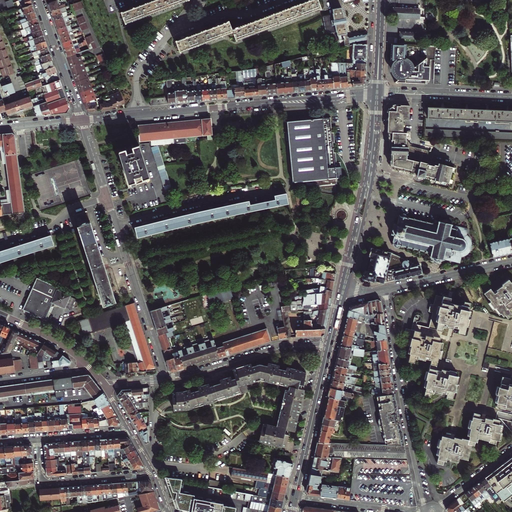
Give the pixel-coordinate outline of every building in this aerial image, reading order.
[(48,8),(49,12),(59,9),(64,7),(63,4),(58,6),(55,0),(54,0),(46,3),(48,8)] [(127,24),(127,23),(188,0),(189,0),(188,0),(151,0),(152,0),(134,7),(134,6),(132,7),(130,7),(131,9),(123,12),(123,11),(121,12),(126,24),(127,24)] [(295,5),(300,17),(320,9),(320,10),(322,9),(318,0),(309,0),(308,0),(307,0),(305,0),(304,1),(304,2),(295,5)] [(19,14),(19,16),(33,11),(32,7),(31,4),(20,8),(18,9),(20,13),(19,14)] [(300,17),(295,5),(287,8),(287,7),(285,8),(283,8),(283,10),(274,13),(279,25),(300,17)] [(50,15),(51,17),(61,13),(65,12),(66,12),(64,7),(59,9),(49,12),(50,15)] [(339,7),(334,8),(335,10),(333,10),(333,11),(330,11),(331,15),(323,16),(326,34),(334,32),(336,41),(339,41),(344,40),(344,42),(345,46),(349,45),(349,43),(366,40),(367,33),(347,37),(345,30),(346,30),(345,23),(346,23),(346,20),(345,18),(344,18),(343,11),(342,12),(341,8),(339,9),(339,7)] [(394,7),(391,10),(390,14),(394,17),(406,18),(421,18),(421,8),(406,8),(394,7)] [(19,20),(20,23),(35,17),(34,13),(33,11),(19,16),(21,19),(19,20)] [(425,11),(425,19),(434,19),(434,11),(425,11)] [(52,20),(53,22),(67,17),(65,12),(61,13),(51,17),(52,20)] [(279,25),(274,13),(266,16),(265,15),(263,16),(262,16),(262,17),(253,21),(257,33),(279,25)] [(20,23),(22,29),(37,23),(37,21),(35,17),(20,23)] [(54,24),(54,25),(64,22),(68,21),(67,17),(53,22),(54,24)] [(232,29),(232,28),(229,20),(228,21),(220,24),(220,23),(218,23),(216,24),(217,25),(203,30),(202,29),(201,30),(199,30),(199,32),(185,37),(185,36),(183,36),(181,37),(182,38),(176,40),(174,40),(179,53),(181,52),(233,32),(232,29)] [(64,22),(54,25),(55,28),(56,30),(66,27),(70,25),(68,21),(64,22)] [(241,25),(232,28),(232,29),(233,32),(236,41),(237,40),(257,33),(253,21),(245,24),(244,23),(242,24),(241,24),(241,25)] [(37,23),(22,29),(20,30),(22,36),(31,32),(40,29),(39,27),(37,23)] [(57,32),(58,35),(71,30),(72,30),(70,25),(66,27),(56,30),(57,32)] [(24,42),(28,40),(42,35),(41,33),(40,29),(31,32),(32,35),(23,39),(24,42)] [(58,37),(59,39),(72,34),(71,30),(58,35),(58,37)] [(0,68),(3,76),(13,73),(10,65),(7,56),(5,48),(2,40),(0,34),(0,68)] [(60,42),(61,43),(74,39),(72,34),(59,39),(60,42)] [(30,46),(31,46),(44,41),(43,39),(42,35),(28,40),(30,46)] [(62,46),(63,48),(76,43),(74,39),(61,43),(62,46)] [(63,50),(64,53),(78,48),(86,45),(84,40),(83,41),(76,43),(63,48),(63,50)] [(351,63),(355,63),(365,63),(366,52),(366,40),(349,43),(349,45),(352,45),(351,63)] [(31,46),(33,52),(46,47),(45,44),(44,41),(31,46)] [(392,50),(392,56),(407,56),(408,44),(401,43),(392,43),(392,50)] [(32,55),(34,59),(48,53),(47,50),(46,47),(33,52),(24,55),(25,57),(32,55)] [(66,57),(74,54),(75,53),(80,52),(78,48),(64,53),(65,55),(66,57)] [(326,68),(328,89),(334,88),(340,87),(337,63),(329,62),(328,51),(324,52),(326,68)] [(34,66),(35,65),(51,60),(50,57),(48,53),(34,59),(35,61),(32,62),(34,66)] [(69,67),(82,62),(80,56),(76,58),(67,61),(68,64),(69,67)] [(430,81),(431,72),(431,65),(427,65),(428,57),(415,66),(412,66),(411,64),(410,62),(409,60),(407,59),(407,57),(407,56),(392,56),(391,61),(392,61),(394,61),(397,61),(397,62),(396,63),(395,64),(395,65),(395,66),(395,68),(395,69),(395,70),(395,71),(396,72),(396,73),(397,74),(398,75),(399,76),(400,76),(401,77),(398,79),(397,80),(395,82),(426,83),(426,81),(430,81)] [(37,72),(42,70),(53,66),(52,63),(51,60),(35,65),(37,72)] [(282,63),(283,68),(287,67),(287,69),(290,69),(290,63),(290,61),(282,63)] [(70,70),(71,72),(84,67),(82,62),(69,67),(70,70)] [(337,63),(340,87),(342,87),(345,87),(347,87),(347,84),(345,63),(337,63)] [(351,77),(365,77),(365,74),(365,70),(350,69),(350,66),(350,63),(345,63),(347,84),(352,84),(351,77)] [(53,66),(42,70),(43,73),(41,73),(42,75),(39,76),(39,78),(55,72),(54,69),(53,66)] [(84,67),(71,72),(72,75),(73,77),(86,72),(84,67)] [(246,70),(241,71),(244,96),(256,95),(258,95),(257,79),(256,74),(256,69),(246,70)] [(318,89),(316,69),(311,70),(311,71),(309,71),(310,90),(314,90),(318,89)] [(240,97),(244,96),(241,71),(237,71),(238,86),(233,86),(234,89),(226,90),(227,98),(240,97)] [(34,88),(58,80),(57,76),(55,72),(39,78),(25,83),(27,91),(34,88)] [(74,80),(75,82),(88,78),(86,72),(73,77),(74,80)] [(264,73),(265,79),(266,94),(268,94),(277,93),(276,82),(275,80),(270,80),(269,72),(264,73)] [(288,76),(283,76),(285,93),(291,92),(292,92),(291,74),(291,72),(287,72),(288,76)] [(297,75),(297,77),(299,91),(304,91),(305,91),(303,74),(297,75)] [(277,82),(276,82),(277,93),(279,93),(285,93),(283,76),(276,77),(277,82)] [(189,88),(185,88),(186,102),(190,101),(194,101),(192,81),(192,77),(188,78),(189,88)] [(365,78),(365,77),(351,77),(352,84),(352,86),(362,85),(363,84),(364,83),(365,78)] [(76,85),(77,88),(90,83),(88,78),(75,82),(76,85)] [(181,86),(174,86),(175,103),(181,102),(186,102),(185,88),(184,78),(180,79),(181,86)] [(260,78),(257,79),(258,95),(260,95),(266,94),(265,79),(260,80),(260,78)] [(169,103),(175,103),(174,86),(173,79),(170,80),(170,89),(167,89),(167,97),(157,98),(157,104),(169,103)] [(216,99),(215,84),(211,84),(211,79),(207,79),(208,84),(209,100),(213,99),(216,99)] [(40,94),(42,93),(61,87),(59,83),(58,80),(34,88),(36,95),(40,94)] [(200,80),(200,85),(202,100),(206,100),(209,100),(208,84),(204,84),(204,83),(203,83),(202,80),(200,80)] [(195,81),(192,81),(194,101),(197,101),(202,100),(200,85),(197,85),(197,84),(195,84),(195,81)] [(4,82),(0,83),(0,95),(1,98),(9,96),(8,95),(14,92),(11,83),(5,85),(4,82)] [(79,93),(92,88),(90,83),(77,88),(78,90),(79,93)] [(45,100),(46,103),(64,97),(61,87),(42,93),(45,100)] [(81,98),(94,93),(92,88),(79,93),(80,96),(81,98)] [(120,105),(123,103),(118,91),(113,93),(117,106),(120,105)] [(83,103),(93,100),(96,99),(94,93),(81,98),(82,101),(83,103)] [(115,107),(117,106),(113,93),(107,95),(108,98),(110,102),(112,108),(115,107)] [(50,114),(46,103),(45,100),(43,101),(40,94),(36,95),(36,97),(43,115),(46,115),(50,114)] [(15,101),(3,105),(6,111),(7,114),(18,111),(21,110),(22,109),(33,106),(30,99),(29,96),(19,100),(17,100),(15,101)] [(43,115),(36,97),(30,99),(33,106),(36,116),(40,115),(43,115)] [(64,97),(46,103),(50,114),(56,114),(65,113),(68,107),(64,97)] [(87,111),(96,110),(95,104),(93,100),(83,103),(85,109),(86,110),(87,111)] [(104,109),(109,109),(112,108),(110,102),(107,103),(104,103),(104,102),(101,102),(101,103),(99,104),(99,110),(104,109)] [(388,109),(388,118),(388,119),(403,119),(409,119),(409,105),(398,104),(398,105),(391,105),(389,106),(388,109)] [(427,118),(455,119),(455,108),(442,108),(428,107),(427,118)] [(455,119),(475,120),(476,109),(465,109),(455,108),(455,119)] [(496,121),(496,110),(486,110),(476,109),(475,120),(496,121)] [(496,110),(496,121),(511,121),(511,110),(508,111),(496,110)] [(287,121),(292,181),(305,180),(305,187),(311,187),(312,188),(335,193),(334,184),(336,184),(335,178),(339,177),(339,178),(348,181),(348,177),(346,170),(345,168),(344,165),(343,162),(339,156),(334,150),(335,152),(333,152),(333,143),(334,143),(333,132),(332,133),(331,118),(323,118),(323,116),(308,117),(308,119),(287,121)] [(211,119),(202,120),(203,135),(207,135),(212,135),(211,123),(211,119)] [(403,133),(403,119),(388,119),(388,122),(387,132),(403,133)] [(186,137),(203,135),(202,120),(167,123),(138,126),(138,131),(139,141),(151,140),(173,138),(174,144),(187,142),(186,137)] [(511,139),(511,128),(425,125),(424,136),(511,139)] [(403,133),(387,132),(387,134),(388,134),(388,139),(388,141),(389,141),(388,147),(388,148),(390,148),(390,154),(388,154),(388,165),(389,165),(389,166),(389,167),(392,167),(392,169),(414,175),(424,178),(425,177),(433,179),(433,180),(441,182),(448,183),(452,169),(445,167),(446,166),(428,162),(427,165),(421,163),(422,156),(423,153),(422,152),(409,149),(409,146),(407,143),(405,143),(405,140),(405,134),(403,134),(403,133)] [(1,204),(0,204),(0,215),(5,215),(6,215),(25,212),(18,158),(17,156),(15,135),(12,133),(7,134),(0,134),(0,147),(2,160),(5,160),(10,194),(6,195),(7,200),(0,201),(1,204)] [(423,153),(422,156),(424,156),(425,156),(426,154),(428,155),(428,154),(428,153),(428,152),(411,148),(412,144),(410,143),(410,142),(409,141),(405,140),(405,143),(407,143),(409,146),(409,149),(422,152),(423,153)] [(143,180),(146,179),(149,178),(139,146),(133,148),(134,152),(128,154),(126,150),(120,152),(126,169),(131,184),(137,182),(135,178),(142,176),(143,180)] [(159,221),(147,224),(146,224),(142,225),(138,226),(134,227),(137,238),(169,230),(207,221),(254,211),(261,210),(262,209),(263,209),(288,204),(286,194),(274,196),(274,197),(275,200),(275,201),(250,206),(250,205),(249,202),(249,201),(242,202),(227,205),(224,206),(221,207),(216,208),(213,208),(209,209),(205,210),(202,211),(190,214),(186,215),(179,216),(175,217),(167,219),(163,220),(159,221)] [(115,295),(111,296),(104,270),(105,269),(103,261),(90,223),(91,223),(87,211),(75,215),(78,227),(79,226),(82,234),(84,240),(91,262),(92,267),(103,300),(104,305),(114,302),(117,301),(116,296),(115,295)] [(460,262),(459,262),(461,257),(462,257),(464,257),(466,256),(467,255),(467,256),(469,255),(468,254),(469,253),(471,251),(471,250),(472,250),(473,249),(472,248),(472,247),(472,246),(473,246),(473,245),(472,245),(473,244),(472,243),(472,242),(472,239),(471,238),(472,238),(471,237),(469,236),(468,235),(467,234),(466,233),(467,228),(468,228),(468,227),(467,226),(466,225),(466,226),(461,225),(461,224),(460,224),(460,225),(459,225),(459,224),(458,224),(452,223),(452,222),(451,222),(450,222),(450,221),(449,220),(449,219),(447,218),(445,218),(444,218),(443,218),(442,220),(442,221),(440,220),(440,219),(439,219),(439,220),(438,220),(438,221),(439,221),(438,224),(433,223),(433,222),(432,222),(432,223),(427,222),(427,221),(426,220),(425,221),(421,220),(421,219),(420,219),(419,220),(415,219),(415,218),(413,217),(413,218),(410,218),(410,216),(408,216),(408,217),(407,217),(407,216),(407,215),(406,214),(405,214),(405,213),(404,213),(403,213),(402,214),(402,215),(401,216),(400,215),(400,214),(399,214),(399,215),(398,215),(398,216),(399,216),(397,223),(396,222),(396,223),(394,223),(394,225),(396,225),(395,227),(396,227),(396,231),(395,231),(394,233),(392,232),(392,234),(394,235),(393,236),(395,236),(393,242),(392,242),(391,243),(393,244),(392,245),(393,245),(394,244),(395,244),(394,245),(394,246),(395,247),(396,248),(397,248),(398,248),(399,247),(400,247),(400,245),(401,245),(401,247),(402,247),(402,246),(406,247),(406,248),(408,248),(408,247),(413,248),(412,249),(414,250),(414,249),(419,250),(419,251),(420,251),(421,250),(425,251),(425,252),(427,253),(427,252),(431,253),(431,255),(430,255),(430,256),(431,257),(431,258),(432,260),(433,261),(433,262),(434,262),(434,261),(437,262),(437,263),(438,263),(439,262),(440,262),(440,261),(441,260),(442,260),(444,260),(449,261),(450,262),(450,261),(451,261),(451,262),(452,262),(453,261),(458,263),(458,264),(459,264),(459,263),(460,263),(460,262)] [(38,239),(19,245),(15,246),(0,251),(0,262),(28,254),(54,246),(53,242),(51,235),(42,238),(38,239)] [(510,239),(490,243),(493,258),(503,256),(511,253),(511,249),(510,239)] [(367,264),(363,278),(384,283),(423,274),(421,266),(415,267),(414,264),(391,253),(371,248),(367,264)] [(322,278),(334,281),(335,277),(336,274),(319,270),(319,267),(315,267),(315,268),(311,268),(308,279),(322,278)] [(105,269),(104,270),(111,296),(115,295),(114,292),(116,292),(112,279),(110,279),(109,274),(107,269),(105,269)] [(321,282),(319,293),(325,292),(326,289),(332,290),(333,285),(334,281),(322,278),(308,279),(308,283),(319,283),(319,282),(321,282)] [(58,288),(37,279),(24,309),(23,311),(24,311),(24,309),(26,310),(30,312),(48,320),(52,313),(55,315),(59,306),(65,309),(70,296),(57,290),(58,288)] [(509,309),(511,307),(510,306),(511,303),(511,283),(511,282),(508,279),(501,285),(502,285),(501,286),(496,290),(495,291),(493,292),(490,288),(484,293),(488,299),(488,298),(490,301),(489,302),(494,309),(495,308),(501,314),(502,313),(504,317),(506,315),(508,318),(511,315),(511,313),(509,311),(509,309)] [(200,296),(203,308),(233,299),(231,293),(229,287),(200,296)] [(317,292),(304,294),(304,300),(331,298),(332,294),(332,290),(326,289),(325,292),(319,293),(317,293),(317,292)] [(428,329),(443,332),(443,329),(445,330),(446,328),(446,326),(450,327),(451,325),(458,327),(457,329),(459,329),(459,333),(464,334),(466,326),(468,326),(470,319),(468,319),(470,311),(470,309),(469,309),(470,303),(464,301),(463,305),(459,304),(459,305),(452,304),(450,303),(451,297),(442,295),(442,296),(435,295),(433,304),(430,304),(428,311),(432,313),(429,327),(428,329)] [(314,304),(330,303),(330,301),(331,298),(304,300),(291,301),(289,301),(289,305),(290,310),(296,311),(297,308),(297,305),(314,304)] [(186,310),(195,307),(193,299),(184,302),(186,310)] [(365,314),(382,314),(380,301),(378,300),(351,305),(350,306),(349,307),(349,310),(365,314)] [(117,371),(116,375),(116,376),(121,377),(120,373),(125,372),(134,372),(156,370),(134,302),(79,321),(83,335),(125,321),(138,360),(136,362),(124,363),(124,362),(122,362),(122,363),(115,364),(117,371)] [(74,308),(72,309),(73,314),(80,312),(77,304),(73,305),(74,308)] [(151,314),(152,317),(163,314),(161,311),(167,309),(166,306),(150,311),(151,314)] [(329,308),(312,311),(311,317),(311,320),(316,320),(315,321),(320,322),(326,322),(328,315),(329,308)] [(348,313),(347,317),(364,321),(365,323),(368,323),(371,324),(370,320),(370,319),(372,318),(374,318),(383,318),(382,314),(365,314),(349,310),(348,313)] [(313,336),(312,330),(312,324),(310,324),(310,320),(311,320),(311,317),(312,311),(304,311),(304,329),(296,330),(296,337),(310,337),(313,336)] [(154,321),(154,323),(170,318),(169,315),(164,317),(163,314),(152,317),(154,321)] [(346,323),(366,329),(368,323),(365,323),(364,321),(347,317),(346,320),(346,323)] [(155,326),(156,329),(167,326),(166,324),(171,322),(170,318),(154,323),(155,326)] [(320,322),(315,321),(315,323),(312,324),(312,330),(325,328),(326,326),(326,322),(320,322)] [(283,339),(287,338),(285,327),(284,326),(280,327),(279,323),(276,323),(280,339),(283,339)] [(345,326),(344,329),(361,334),(365,335),(365,336),(374,338),(374,331),(366,329),(346,323),(345,326)] [(368,323),(366,329),(374,331),(385,335),(384,329),(384,325),(371,324),(368,323)] [(6,337),(7,335),(10,328),(7,327),(4,325),(0,334),(0,343),(3,336),(6,337)] [(166,333),(172,331),(174,330),(173,327),(168,329),(167,326),(156,329),(158,333),(158,335),(166,333)] [(271,341),(267,328),(222,343),(223,345),(226,355),(248,349),(271,341)] [(325,328),(312,330),(313,336),(322,336),(323,335),(324,334),(325,328)] [(439,362),(440,358),(441,359),(443,351),(442,351),(444,343),(440,342),(441,338),(434,337),(434,338),(427,336),(426,337),(420,335),(421,332),(411,329),(405,328),(403,336),(410,338),(408,345),(409,346),(407,353),(410,354),(408,362),(414,363),(415,359),(417,360),(417,359),(425,361),(425,359),(428,360),(431,361),(439,362)] [(10,336),(2,354),(10,353),(14,343),(19,332),(16,331),(13,329),(10,336)] [(343,332),(343,335),(364,340),(365,338),(359,337),(359,335),(361,335),(361,334),(344,329),(343,332)] [(374,331),(374,338),(374,342),(386,340),(386,337),(385,335),(374,331)] [(14,343),(30,351),(32,344),(29,343),(31,337),(25,335),(19,332),(14,343)] [(158,335),(162,347),(165,346),(169,344),(167,338),(166,333),(158,335)] [(364,340),(343,335),(342,338),(341,342),(358,346),(358,347),(359,348),(359,349),(364,350),(365,346),(365,341),(364,340)] [(36,340),(31,337),(29,343),(32,344),(30,351),(29,352),(33,354),(37,355),(44,344),(37,340),(36,340)] [(209,347),(212,357),(215,356),(218,355),(216,347),(213,339),(210,340),(212,346),(209,347)] [(377,351),(387,350),(387,345),(386,340),(374,342),(371,341),(371,345),(365,346),(364,350),(364,353),(372,352),(371,348),(376,347),(377,351)] [(201,343),(206,359),(209,358),(212,357),(209,347),(206,348),(204,342),(201,343)] [(197,350),(200,361),(203,360),(206,359),(201,343),(198,344),(200,350),(197,350)] [(47,361),(52,360),(51,359),(57,351),(50,348),(47,346),(44,344),(37,355),(38,362),(42,361),(47,360),(47,361)] [(216,347),(218,355),(219,358),(223,356),(226,355),(223,345),(216,347)] [(165,348),(165,346),(162,347),(166,359),(170,371),(173,372),(178,371),(171,349),(170,346),(165,348)] [(189,347),(194,363),(198,362),(200,361),(197,350),(194,351),(192,346),(189,347)] [(335,365),(354,369),(356,370),(357,367),(350,365),(351,359),(349,358),(351,350),(354,350),(353,355),(363,357),(364,353),(364,350),(359,349),(340,346),(338,355),(335,365)] [(185,354),(188,365),(192,364),(194,363),(189,347),(186,348),(188,353),(185,354)] [(171,349),(178,371),(181,370),(184,369),(183,366),(178,351),(177,348),(173,350),(172,349),(171,349)] [(178,351),(183,366),(185,366),(188,365),(185,354),(183,349),(178,351)] [(383,356),(388,355),(388,353),(387,350),(377,351),(372,352),(364,353),(363,357),(366,357),(366,359),(371,358),(378,357),(378,358),(383,357),(383,356)] [(58,352),(57,351),(51,359),(52,360),(53,367),(56,366),(70,364),(71,362),(64,357),(58,352)] [(28,358),(29,358),(31,368),(38,367),(38,362),(37,355),(33,354),(28,354),(28,358)] [(389,359),(388,355),(383,356),(383,357),(378,358),(378,357),(371,358),(371,360),(373,360),(373,364),(374,364),(390,364),(389,359)] [(12,357),(0,358),(2,374),(7,373),(13,372),(14,371),(14,370),(14,369),(18,369),(22,368),(20,358),(13,359),(12,357)] [(262,430),(259,441),(282,446),(285,446),(286,444),(289,434),(285,433),(286,430),(295,432),(295,429),(296,425),(297,420),(300,409),(303,396),(304,390),(302,389),(302,388),(302,385),(303,385),(305,380),(306,373),(304,373),(302,372),(302,371),(297,370),(286,367),(286,370),(279,369),(279,366),(273,365),(268,363),(267,366),(260,364),(252,367),(251,364),(242,367),(233,370),(235,379),(232,380),(231,377),(225,379),(220,381),(221,383),(210,387),(209,384),(203,385),(198,387),(199,390),(191,393),(190,390),(186,391),(183,392),(172,393),(173,402),(174,411),(188,409),(240,393),(238,387),(260,380),(287,386),(290,386),(289,390),(286,390),(277,427),(263,424),(262,430)] [(356,377),(363,379),(363,375),(353,373),(354,369),(335,365),(335,369),(334,373),(356,377)] [(441,393),(445,394),(447,394),(446,398),(452,399),(454,392),(457,392),(459,385),(458,384),(460,377),(455,376),(456,371),(450,370),(450,372),(442,369),(442,371),(438,370),(429,368),(428,372),(426,371),(424,379),(425,379),(424,387),(426,387),(424,395),(430,397),(431,393),(433,394),(434,392),(441,394),(441,393)] [(332,380),(351,384),(352,380),(355,380),(356,377),(334,373),(333,376),(332,380)] [(88,375),(54,379),(55,390),(62,389),(82,386),(83,386),(94,400),(103,393),(96,384),(89,375),(88,375)] [(496,395),(494,402),(497,403),(496,407),(504,408),(511,410),(511,408),(511,384),(509,383),(510,379),(502,377),(500,383),(499,387),(496,386),(494,394),(496,395)] [(55,390),(54,379),(45,381),(25,383),(27,394),(54,390),(55,390)] [(331,383),(330,388),(353,393),(363,395),(363,392),(351,390),(351,387),(355,387),(355,386),(351,384),(332,380),(331,383)] [(0,397),(27,394),(25,383),(1,387),(0,386),(0,397)] [(150,392),(150,387),(140,388),(131,389),(132,396),(137,395),(141,395),(149,394),(150,392)] [(329,392),(328,396),(346,401),(351,402),(353,393),(330,388),(329,392)] [(63,396),(62,389),(55,390),(54,390),(55,397),(63,396)] [(132,396),(131,389),(125,390),(122,390),(117,396),(121,402),(132,396)] [(94,411),(96,411),(109,404),(106,398),(103,393),(94,400),(97,406),(93,409),(94,411)] [(377,395),(379,405),(380,404),(381,405),(395,403),(395,399),(394,394),(377,395)] [(137,395),(132,396),(121,402),(123,404),(123,406),(135,399),(137,399),(137,395)] [(325,411),(323,417),(341,421),(342,417),(345,405),(346,401),(328,396),(325,411)] [(125,408),(126,410),(136,403),(138,403),(138,399),(137,399),(135,399),(123,406),(125,408)] [(136,403),(126,410),(127,412),(128,413),(136,408),(141,408),(146,407),(148,407),(148,402),(142,403),(138,403),(136,403)] [(397,417),(395,403),(381,405),(380,404),(379,405),(380,413),(382,420),(380,420),(382,431),(384,430),(385,437),(385,439),(386,439),(387,445),(404,446),(400,425),(399,425),(398,420),(397,421),(396,418),(396,417),(397,417)] [(67,429),(72,429),(71,417),(68,418),(68,414),(64,414),(63,404),(59,405),(59,412),(61,430),(67,429)] [(71,417),(72,429),(77,428),(82,428),(81,415),(81,414),(80,406),(74,407),(71,407),(70,404),(67,404),(68,414),(68,418),(71,417)] [(97,414),(98,416),(113,410),(111,407),(109,404),(96,411),(97,414)] [(18,414),(18,408),(14,409),(15,416),(15,418),(16,433),(23,433),(28,432),(27,418),(22,418),(22,417),(21,417),(20,414),(18,414)] [(136,408),(128,413),(129,415),(130,417),(139,412),(142,412),(141,408),(136,408)] [(103,418),(104,419),(116,416),(114,413),(113,410),(98,416),(99,421),(100,420),(100,419),(103,418)] [(149,416),(149,411),(142,412),(139,412),(130,417),(132,420),(133,422),(142,417),(146,415),(149,416)] [(91,413),(93,417),(93,427),(96,427),(99,427),(99,424),(99,421),(98,416),(97,414),(94,414),(92,412),(91,413)] [(42,431),(41,416),(41,413),(34,413),(34,415),(35,432),(39,431),(42,431)] [(471,440),(470,444),(472,445),(474,445),(475,442),(477,442),(478,438),(480,439),(481,439),(488,441),(488,442),(495,444),(496,440),(500,441),(502,433),(500,433),(502,425),(499,424),(500,420),(492,418),(492,420),(485,418),(484,419),(482,419),(479,418),(480,414),(474,413),(472,420),(469,420),(467,428),(469,428),(467,436),(469,436),(468,439),(471,440)] [(27,416),(27,418),(28,432),(32,432),(35,432),(34,415),(27,415),(27,416)] [(99,424),(99,427),(119,425),(120,423),(118,419),(116,416),(100,420),(99,421),(99,424)] [(142,417),(133,422),(136,428),(139,431),(147,426),(142,417)] [(323,420),(322,424),(334,426),(334,427),(337,428),(339,428),(341,421),(323,417),(323,420)] [(16,433),(15,418),(6,419),(7,434),(11,433),(16,433)] [(320,430),(317,442),(328,443),(330,433),(338,434),(339,428),(337,428),(334,427),(334,426),(322,424),(320,430)] [(149,425),(147,426),(139,431),(142,437),(146,443),(148,442),(148,431),(149,431),(149,425)] [(438,455),(436,463),(443,464),(444,461),(446,461),(447,458),(447,455),(451,456),(451,458),(450,460),(458,462),(459,458),(466,460),(470,444),(471,440),(468,439),(461,438),(461,439),(454,437),(453,438),(452,438),(450,438),(442,436),(441,439),(439,439),(437,447),(438,447),(436,455),(438,455)] [(121,454),(121,457),(127,454),(135,450),(132,444),(129,439),(127,437),(120,438),(120,442),(124,442),(127,447),(124,449),(125,452),(121,454)] [(115,438),(113,439),(115,457),(115,458),(117,458),(117,451),(119,451),(120,457),(121,457),(121,454),(120,442),(120,438),(115,438)] [(103,439),(100,440),(101,456),(102,458),(105,458),(105,459),(108,459),(108,455),(107,439),(103,439)] [(316,450),(314,456),(341,457),(354,458),(407,460),(405,452),(404,446),(387,445),(385,445),(328,443),(317,442),(316,450)] [(45,452),(45,455),(55,455),(54,443),(46,444),(44,446),(45,452)] [(18,464),(18,461),(20,461),(20,464),(23,464),(22,460),(21,445),(18,446),(14,446),(15,464),(16,464),(18,464)] [(15,466),(15,464),(14,446),(9,447),(5,447),(6,464),(7,467),(14,466),(15,466)] [(135,450),(127,454),(128,457),(121,461),(121,463),(122,462),(123,461),(124,463),(138,455),(137,452),(135,450)] [(138,455),(124,463),(126,465),(122,466),(122,470),(127,470),(131,470),(129,467),(131,466),(130,465),(132,465),(141,460),(140,458),(138,455)] [(313,461),(312,467),(328,471),(329,470),(338,472),(341,457),(314,456),(313,461)] [(490,478),(487,481),(500,498),(503,502),(511,495),(511,456),(502,464),(504,467),(499,471),(497,469),(490,473),(491,474),(493,476),(490,478)] [(59,463),(59,459),(55,459),(45,460),(46,464),(46,467),(57,466),(61,466),(63,466),(62,464),(66,464),(65,462),(59,463)] [(270,474),(289,478),(291,471),(292,464),(277,460),(273,473),(272,473),(270,473),(270,474)] [(132,466),(132,465),(130,465),(131,466),(129,467),(131,470),(143,469),(144,466),(143,464),(142,461),(137,464),(136,464),(132,466)] [(0,474),(4,474),(4,471),(7,470),(14,469),(14,466),(7,467),(1,468),(0,464),(0,463),(0,474)] [(235,479),(244,481),(245,480),(255,482),(287,488),(288,483),(289,478),(270,474),(227,467),(225,476),(235,478),(235,479)] [(311,471),(310,474),(323,476),(330,477),(330,476),(326,475),(327,472),(339,474),(340,472),(338,472),(329,470),(328,471),(312,467),(311,471)] [(19,472),(20,480),(23,479),(29,479),(35,478),(34,475),(34,471),(22,472),(20,472),(19,472)] [(0,481),(6,481),(12,481),(18,480),(20,480),(19,472),(17,472),(7,474),(4,474),(0,474),(0,481)] [(308,482),(308,484),(312,485),(312,487),(315,488),(317,486),(317,485),(318,485),(319,482),(322,482),(323,476),(310,474),(309,477),(308,482)] [(182,479),(165,477),(169,489),(176,508),(183,509),(192,510),(191,511),(235,511),(236,505),(224,503),(224,502),(195,498),(195,495),(180,493),(182,479)] [(482,480),(480,481),(491,496),(495,501),(500,498),(487,481),(485,478),(482,480)] [(208,480),(207,486),(215,488),(217,481),(208,480)] [(477,483),(475,485),(485,500),(486,500),(491,496),(480,481),(477,483)] [(253,489),(259,490),(285,495),(286,491),(287,488),(255,482),(253,489)] [(308,494),(320,496),(322,487),(317,486),(315,488),(312,487),(312,485),(308,484),(307,489),(306,492),(308,494)] [(329,497),(336,498),(338,486),(330,485),(330,487),(325,486),(325,485),(322,484),(322,487),(320,496),(329,497)] [(140,491),(137,491),(128,493),(128,496),(139,494),(141,493),(154,491),(153,488),(152,485),(140,488),(140,491)] [(472,487),(470,489),(480,503),(485,500),(475,485),(472,487)] [(338,486),(336,498),(343,499),(349,500),(350,488),(338,486)] [(467,491),(465,493),(469,499),(476,508),(481,504),(480,503),(470,489),(467,491)] [(259,490),(257,497),(261,497),(283,502),(284,498),(285,495),(259,490)] [(154,491),(141,493),(144,505),(142,506),(143,509),(158,504),(154,491)] [(0,504),(10,503),(11,502),(10,494),(4,495),(0,495),(0,504)] [(283,502),(261,497),(260,499),(263,499),(261,505),(281,509),(282,505),(283,502)] [(446,510),(447,511),(452,511),(461,506),(463,504),(459,498),(446,507),(446,510)] [(248,502),(247,509),(260,511),(280,511),(281,509),(261,505),(256,504),(251,503),(248,502)]
